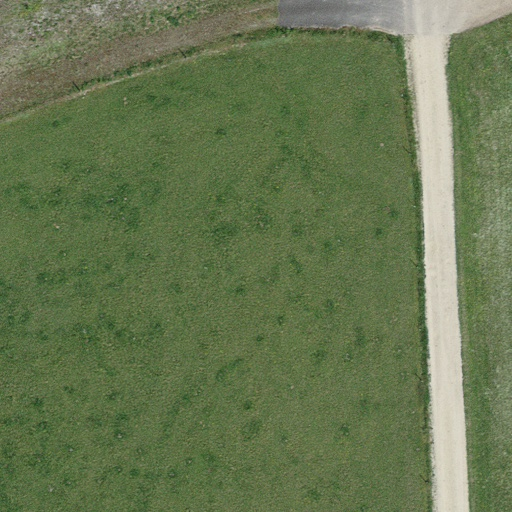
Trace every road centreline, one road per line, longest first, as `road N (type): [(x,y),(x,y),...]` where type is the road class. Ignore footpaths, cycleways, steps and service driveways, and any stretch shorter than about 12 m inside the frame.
road 1 (track): [(429,0),(453,511)]
road 2 (track): [(0,116),(239,23),(431,11)]
